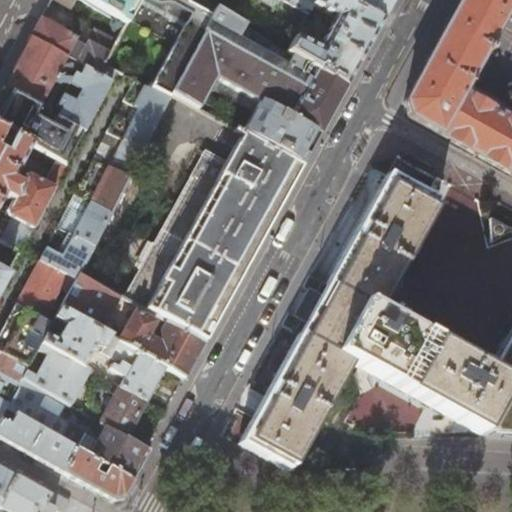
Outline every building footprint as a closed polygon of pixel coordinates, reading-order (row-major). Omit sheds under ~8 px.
[(75,0),(51,0),(70,10),(75,0)] [(81,0),(124,24),(138,0),(81,0)] [(138,0),(124,24),(115,41),(102,65),(116,72),(127,78),(134,82),(168,102),(171,96),(241,135),(300,167),(307,154),(343,88),(286,54),(258,37),(231,21),(202,4),(195,0),(138,0)] [(279,0),(279,1),(302,14),(300,18),(305,21),(311,8),(316,0),(279,0)] [(336,0),(316,0),(311,8),(339,23),(322,54),(304,44),(311,32),(301,27),(292,43),(286,54),(343,88),(354,69),(379,24),(336,0)] [(336,0),(379,24),(389,5),(392,0),(336,0)] [(511,121),(463,94),(504,18),(511,22),(511,0),(460,0),(429,57),(403,104),(408,118),(469,152),(511,176),(511,121)] [(84,47),(73,41),(75,38),(39,19),(29,39),(96,76),(102,65),(115,41),(95,29),(84,47)] [(110,84),(96,76),(29,39),(14,67),(3,89),(39,108),(57,73),(81,87),(75,97),(65,91),(55,108),(61,110),(56,118),(83,133),(98,106),(110,84)] [(96,76),(110,84),(116,72),(102,65),(96,76)] [(141,153),(168,102),(134,82),(121,106),(136,114),(129,127),(114,119),(105,135),(141,153)] [(55,160),(65,166),(74,150),(83,133),(56,118),(52,126),(34,116),(39,108),(3,89),(0,93),(0,129),(3,131),(12,136),(30,146),(55,160)] [(0,140),(0,137),(3,131),(0,129),(0,200),(2,197),(11,202),(4,213),(7,218),(12,220),(0,242),(20,252),(42,209),(65,166),(55,160),(43,182),(31,175),(23,176),(19,186),(10,181),(30,146),(12,136),(8,145),(0,140)] [(127,179),(141,153),(105,135),(98,148),(91,161),(127,179)] [(225,304),(300,167),(241,135),(226,162),(204,150),(122,299),(165,322),(203,343),(225,304)] [(108,214),(127,179),(91,161),(80,181),(73,195),(108,214)] [(511,333),(503,349),(508,352),(494,376),(379,312),(437,209),(433,207),(436,201),(388,175),(294,344),(288,354),(238,445),(286,472),(290,466),(293,467),(351,364),(480,436),(489,420),(505,391),(511,379),(511,377),(511,333)] [(90,249),(108,214),(73,195),(67,206),(83,215),(71,238),(90,249)] [(60,220),(55,229),(71,238),(83,215),(67,206),(60,220)] [(482,227),(483,253),(504,240),(482,227)] [(77,274),(90,249),(71,238),(61,258),(44,249),(37,263),(73,282),(77,274)] [(70,288),(73,282),(37,263),(29,277),(14,305),(50,325),(53,320),(44,316),(50,305),(54,308),(57,301),(53,299),(61,284),(70,288)] [(118,297),(77,274),(73,282),(70,288),(58,311),(163,369),(182,380),(190,367),(203,343),(165,322),(160,331),(151,327),(148,320),(133,312),(123,331),(114,326),(112,329),(103,325),(118,297)] [(44,337),(50,325),(14,305),(5,322),(0,331),(0,355),(26,370),(35,354),(25,349),(30,339),(34,341),(32,346),(37,349),(39,346),(44,337)] [(58,344),(44,337),(39,346),(81,369),(92,349),(101,348),(99,353),(119,365),(117,369),(112,367),(109,371),(123,379),(118,388),(144,403),(154,384),(163,369),(58,311),(54,319),(67,326),(63,328),(56,339),(58,344)] [(39,346),(37,349),(35,353),(44,358),(32,380),(24,375),(20,381),(44,394),(69,407),(88,372),(81,369),(39,346)] [(24,375),(26,370),(0,355),(0,418),(4,411),(7,406),(0,401),(0,386),(1,385),(4,388),(7,383),(17,388),(20,381),(24,375)] [(44,394),(20,381),(17,388),(12,397),(22,402),(13,417),(14,417),(73,450),(97,463),(106,468),(132,483),(144,461),(149,451),(125,438),(105,427),(96,443),(36,409),(44,394)] [(135,419),(144,403),(118,388),(113,386),(109,392),(114,395),(98,423),(105,427),(125,438),(135,419)] [(511,394),(505,391),(489,420),(511,421),(511,394)] [(9,415),(4,411),(0,418),(0,440),(40,462),(62,474),(73,450),(14,417),(8,427),(4,425),(9,415)] [(92,472),(97,463),(73,450),(62,474),(91,490),(112,502),(122,501),(128,490),(132,483),(106,468),(101,477),(92,472)] [(0,501),(14,477),(0,468),(0,501)] [(14,477),(0,501),(0,508),(7,511),(52,511),(54,511),(56,511),(63,511),(69,501),(46,489),(44,492),(30,485),(14,477)]
